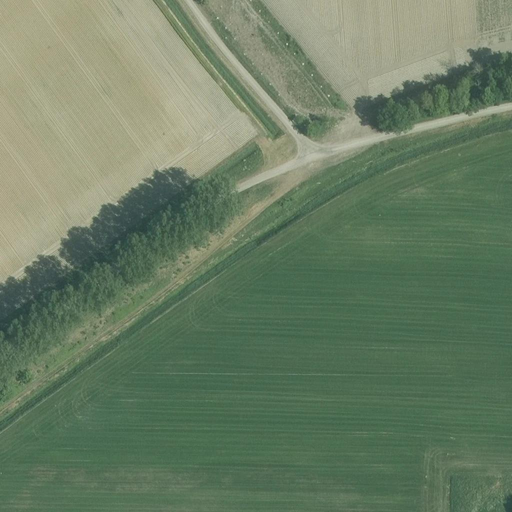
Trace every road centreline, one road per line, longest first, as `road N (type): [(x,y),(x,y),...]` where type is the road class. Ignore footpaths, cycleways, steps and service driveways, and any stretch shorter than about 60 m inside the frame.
road 1 (track): [(311,157),(275,198),(159,295),(0,411)]
road 2 (unclassified): [(0,354),(189,220),(311,157)]
road 3 (unclassified): [(511,107),(311,157)]
road 4 (unclassified): [(311,157),(186,0)]
